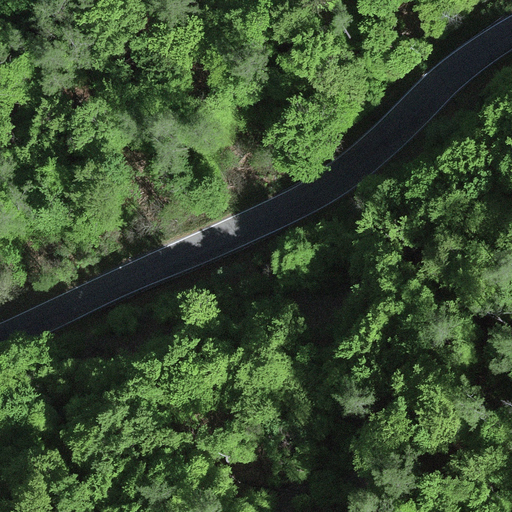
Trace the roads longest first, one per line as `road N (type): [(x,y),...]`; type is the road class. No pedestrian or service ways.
road 1 (tertiary): [(0,339),(299,204),(511,33)]
road 2 (trunk): [(511,4),(104,225),(0,264)]
